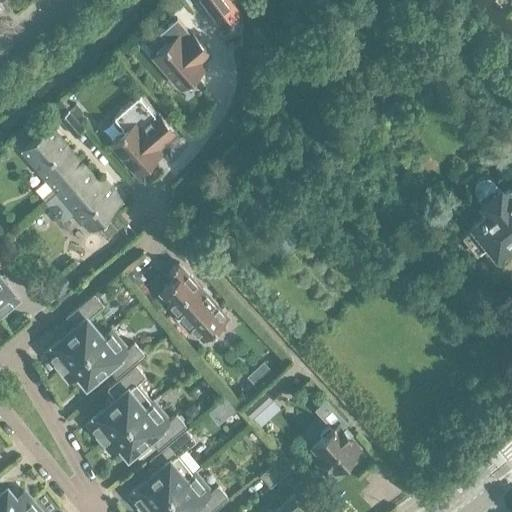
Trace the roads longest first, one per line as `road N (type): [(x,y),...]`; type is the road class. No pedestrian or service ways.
road 1 (residential): [(170,219),(9,349)]
road 2 (residential): [(80,492),(9,349)]
